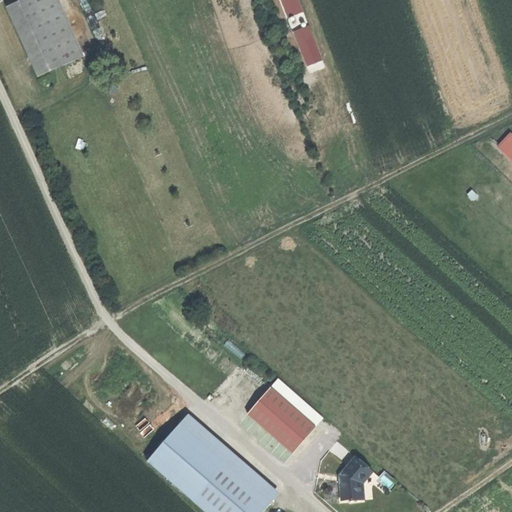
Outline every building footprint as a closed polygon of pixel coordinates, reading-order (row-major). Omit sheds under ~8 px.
[(27,0),(8,9),(39,77),(84,57),(58,0),(27,0)] [(298,0),(281,0),(288,17),(302,12),(298,0)] [(308,26),(293,32),(307,67),(322,61),(308,26)] [(271,388),(248,415),(294,454),(317,427),(271,388)] [(189,415),(182,423),(273,502),(280,493),(189,415)] [(148,462),(206,511),(263,511),(273,502),(182,423),(148,462)] [(341,483),(344,501),(361,501),(360,488),(371,470),(356,458),(341,483)] [(380,477),(371,470),(360,488),(361,501),(373,501),(372,488),(380,477)] [(386,473),(381,478),(390,487),(395,482),(386,473)]
